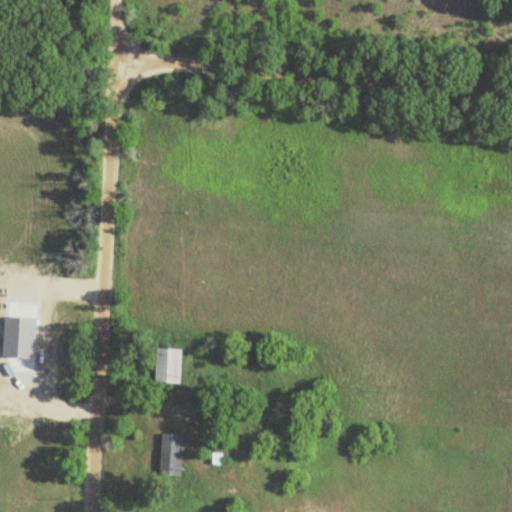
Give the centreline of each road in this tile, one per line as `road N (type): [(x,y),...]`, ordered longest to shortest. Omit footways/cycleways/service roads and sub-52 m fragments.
road 1 (residential): [(99,511),(124,0)]
road 2 (residential): [(511,93),(122,57)]
